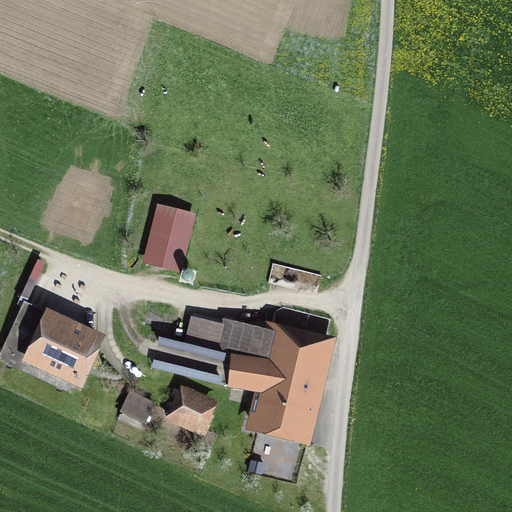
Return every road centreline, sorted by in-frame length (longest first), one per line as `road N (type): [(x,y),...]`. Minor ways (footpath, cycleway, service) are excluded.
road 1 (track): [(333,511),(385,0)]
road 2 (track): [(354,305),(180,298),(120,286),(54,258)]
road 3 (track): [(120,286),(138,342),(225,368)]
